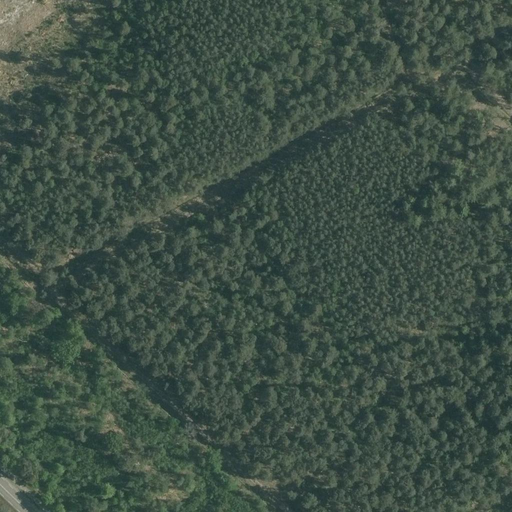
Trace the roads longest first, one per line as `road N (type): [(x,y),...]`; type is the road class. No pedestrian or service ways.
road 1 (track): [(291,511),(58,290),(444,74),(463,76)]
road 2 (track): [(0,238),(35,263),(63,264),(486,38)]
